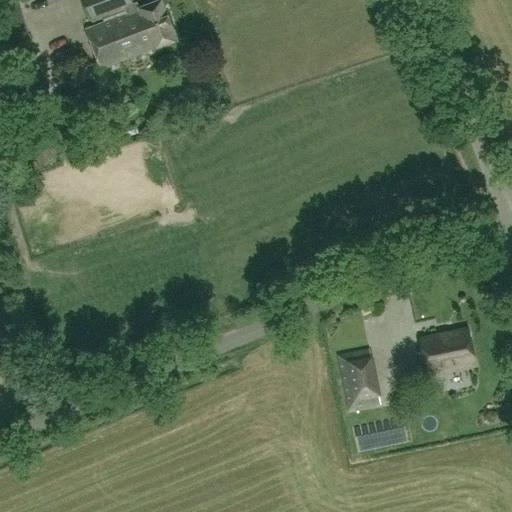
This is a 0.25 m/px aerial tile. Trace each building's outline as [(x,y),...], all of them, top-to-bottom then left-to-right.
[(103,22),(84,29),(100,69),(153,48),(154,50),(177,41),(161,0),(157,0),(140,7),(137,0),(132,2),(131,0),(81,0),(91,23),(102,18),(103,22)] [(41,80),(19,2),(0,6),(0,41),(13,88),(41,80)] [(23,113),(52,105),(46,85),(17,93),(23,113)] [(138,133),(135,124),(114,130),(117,139),(138,133)] [(468,329),(420,338),(427,375),(475,366),(468,329)] [(369,349),(336,356),(347,411),(381,404),(369,349)]
